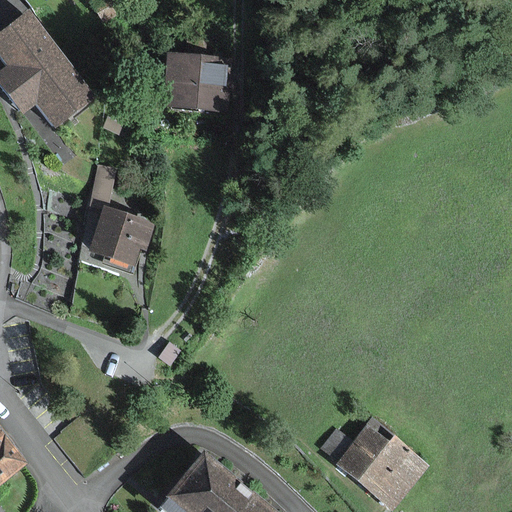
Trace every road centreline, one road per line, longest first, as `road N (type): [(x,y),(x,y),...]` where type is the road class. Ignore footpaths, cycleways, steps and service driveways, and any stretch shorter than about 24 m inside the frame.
road 1 (track): [(232,0),(236,181),(205,280),(152,359)]
road 2 (residential): [(74,507),(155,441),(202,440),(299,511)]
road 3 (residential): [(0,306),(152,359)]
road 4 (residential): [(74,507),(0,405)]
